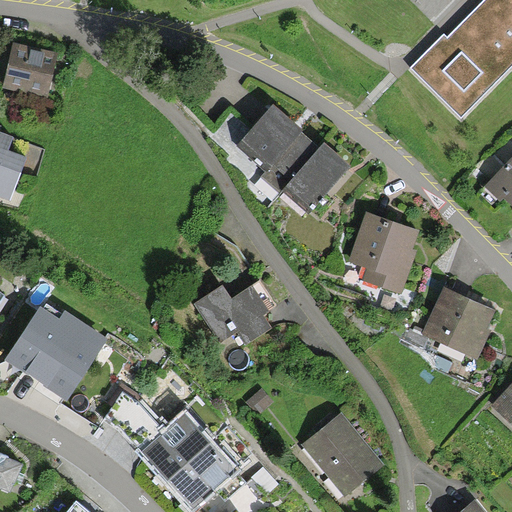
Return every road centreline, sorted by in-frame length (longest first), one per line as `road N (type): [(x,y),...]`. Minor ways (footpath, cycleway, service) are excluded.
road 1 (residential): [(404,511),(391,429),(372,392),(185,127),(87,45),(77,19)]
road 2 (residential): [(511,270),(430,187),(318,96),(183,35),(77,19)]
road 3 (residential): [(0,411),(67,445),(113,478),(142,511)]
